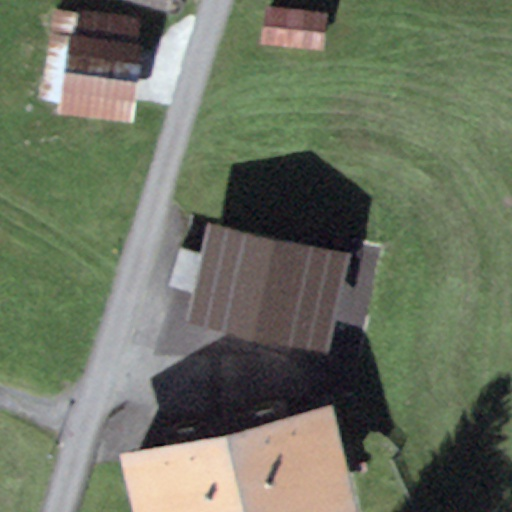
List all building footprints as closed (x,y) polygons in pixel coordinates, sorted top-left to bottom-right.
[(268,7),(264,38),(319,45),(323,13),(268,7)] [(66,95),(64,107),(121,115),(135,18),(58,9),(45,92),(66,95)] [(220,222),(199,303),(298,328),(319,247),(220,222)] [(180,245),(169,280),(191,287),(202,251),(180,245)] [(135,455),(148,511),(258,511),(338,494),(321,412),(254,427),(251,414),(199,426),(202,439),(135,455)]
